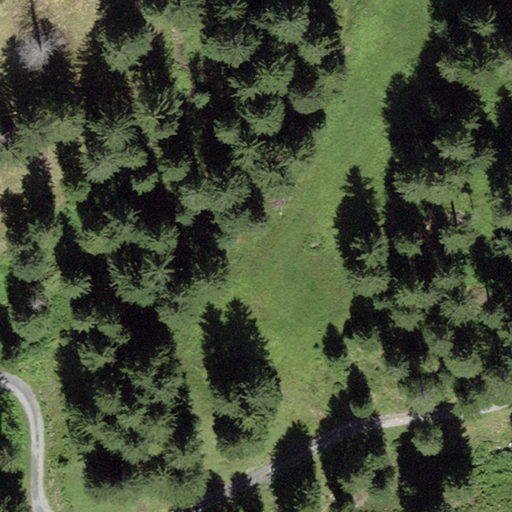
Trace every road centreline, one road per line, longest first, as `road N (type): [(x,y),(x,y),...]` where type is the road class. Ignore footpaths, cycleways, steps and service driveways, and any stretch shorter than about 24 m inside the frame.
road 1 (track): [(511,404),(363,422),(188,511)]
road 2 (track): [(60,511),(32,427),(38,391),(0,383)]
